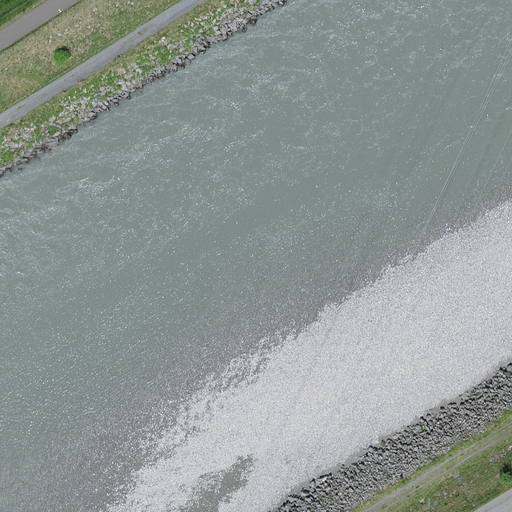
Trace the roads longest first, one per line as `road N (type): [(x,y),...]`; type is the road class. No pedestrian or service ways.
road 1 (track): [(0,120),(196,0)]
road 2 (track): [(375,511),(511,428)]
